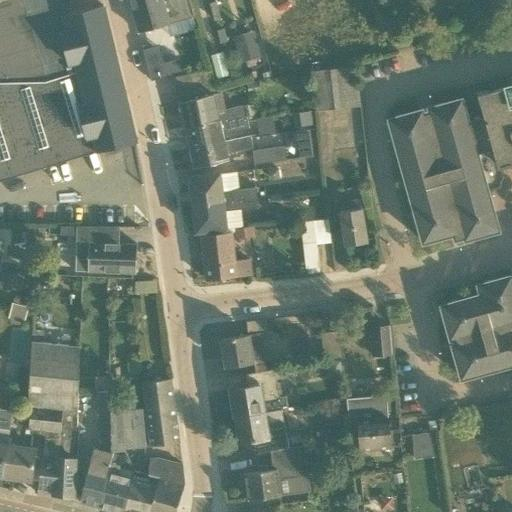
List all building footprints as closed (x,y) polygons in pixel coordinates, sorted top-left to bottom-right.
[(0,0),(0,180),(97,151),(137,141),(136,139),(135,139),(125,97),(126,97),(125,94),(115,53),(115,52),(114,50),(104,8),(104,5),(66,14),(61,0),(60,0),(0,0)] [(195,17),(189,0),(130,0),(139,32),(195,17)] [(236,34),(241,60),(262,56),(257,30),(236,34)] [(163,64),(147,69),(150,80),(150,82),(151,82),(176,78),(183,77),(183,75),(180,60),(163,64)] [(317,111),(341,108),(360,106),(356,66),(312,71),(317,111)] [(183,77),(176,78),(179,90),(214,83),(215,83),(212,72),(183,77)] [(255,103),(245,105),(224,110),(220,93),(219,93),(218,88),(214,89),(214,83),(179,90),(181,102),(180,102),(185,127),(218,118),(219,121),(247,115),(247,116),(257,113),(255,103)] [(511,85),(479,95),(486,118),(469,123),(462,99),(430,108),(430,112),(423,114),(422,110),(390,119),(424,242),(454,233),(456,238),(465,236),(466,239),(498,230),(476,151),(493,146),(499,167),(511,163),(511,85)] [(302,154),(313,153),(311,111),(300,112),(302,154)] [(250,129),(247,116),(247,115),(219,121),(218,118),(185,127),(190,147),(205,144),(223,140),(224,140),(222,131),(228,130),(229,133),(250,129)] [(225,142),(224,140),(223,140),(205,144),(190,147),(194,168),(229,161),(227,154),(254,148),(251,136),(225,142)] [(254,163),(286,159),(284,145),(252,149),(254,163)] [(193,204),(255,197),(254,188),(221,191),(219,173),(190,177),(193,204)] [(196,232),(216,230),(226,229),(224,210),(257,206),(255,197),(193,204),(196,232)] [(368,242),(365,222),(361,198),(339,201),(346,245),(368,242)] [(315,219),(317,243),(331,241),(328,217),(315,219)] [(302,220),(305,248),(307,268),(320,266),(317,243),(315,219),(302,220)] [(138,244),(118,243),(115,243),(115,227),(78,226),(77,257),(90,258),(89,271),(136,273),(138,244)] [(252,274),(250,259),(235,260),(232,232),(202,236),(206,279),(252,274)] [(0,288),(11,289),(12,272),(1,272),(0,271),(0,288)] [(511,278),(511,276),(479,285),(482,295),(442,306),(451,338),(455,337),(457,345),(453,346),(462,378),(511,364),(511,278)] [(389,353),(386,325),(370,327),(373,355),(389,353)] [(226,367),(246,364),(254,362),(252,346),(264,344),(262,332),(221,339),(226,367)] [(38,492),(76,496),(77,459),(70,458),(71,427),(76,427),(80,347),(32,342),(30,379),(29,392),(28,406),(32,406),(29,430),(33,431),(45,432),(40,466),(41,466),(38,492)] [(234,416),(266,411),(264,401),(280,398),(276,369),(251,373),(253,386),(230,390),(234,416)] [(30,379),(17,377),(15,390),(29,392),(30,379)] [(152,446),(160,444),(180,442),(171,378),(143,382),(152,446)] [(89,470),(81,501),(99,506),(109,463),(112,451),(111,451),(110,410),(109,391),(99,392),(100,411),(101,448),(95,447),(89,470)] [(388,418),(387,401),(386,395),(346,399),(351,437),(360,436),(361,450),(391,448),(388,418)] [(111,451),(112,451),(145,450),(143,409),(110,410),(111,451)] [(239,443),(257,440),(262,439),(264,451),(263,451),(263,452),(271,451),(289,448),(284,419),(268,421),(266,411),(234,416),(239,443)] [(10,428),(0,426),(0,475),(3,476),(7,444),(10,428)] [(34,465),(40,466),(45,432),(33,431),(31,448),(7,444),(3,476),(31,480),(34,465)] [(329,445),(331,470),(347,468),(344,444),(329,445)] [(249,499),(269,497),(281,495),(279,479),(299,476),(295,447),(289,448),(271,451),(273,469),(246,473),(249,499)] [(183,464),(163,460),(159,458),(150,459),(150,475),(159,477),(148,511),(176,511),(185,483),(183,465),(183,464)] [(117,472),(119,466),(109,463),(99,506),(121,511),(123,511),(132,479),(132,477),(117,472)] [(148,511),(159,477),(150,475),(133,470),(132,477),(132,479),(123,511),(148,511)]
